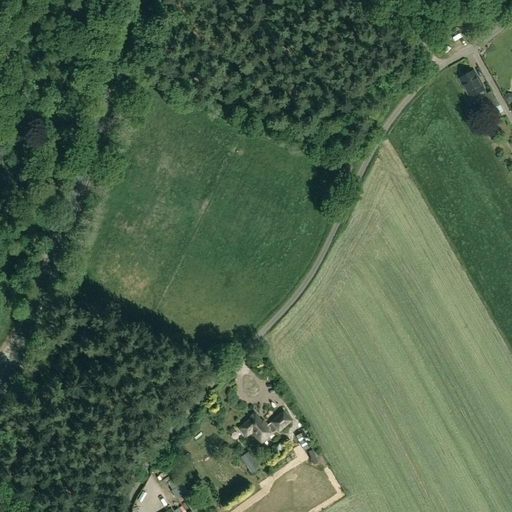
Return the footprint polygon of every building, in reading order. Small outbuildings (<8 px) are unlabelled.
[(485,90),(474,70),(459,78),(470,98),(485,90)] [(493,110),(500,106),(492,92),(485,96),(493,110)] [(276,383),(281,380),(276,371),(271,374),(276,383)] [(260,444),(276,430),(278,432),(290,422),(283,413),(271,423),(266,427),(255,414),(249,419),(249,420),(239,429),(246,437),(251,433),(260,444)] [(314,444),(306,428),(295,434),(304,450),(314,444)] [(240,458),(252,475),(261,469),(249,452),(240,458)] [(301,454),(294,459),(300,467),(307,461),(301,454)]
